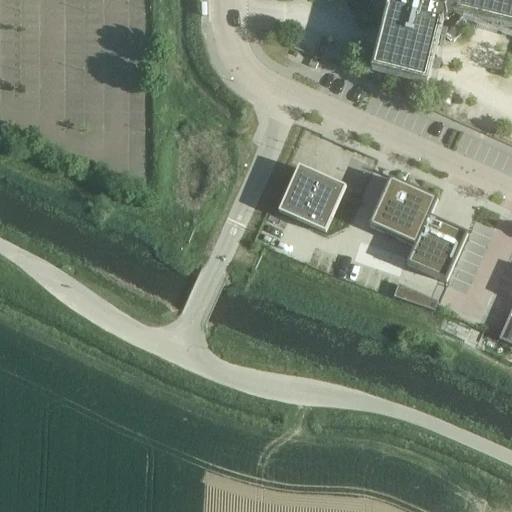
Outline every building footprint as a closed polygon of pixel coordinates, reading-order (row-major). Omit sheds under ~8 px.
[(382,0),(389,10),(444,24),(454,17),(458,0),(382,0)] [(300,171),(281,215),(326,235),(345,191),(300,171)] [(391,182),(370,229),(415,250),(407,267),(446,285),(455,267),(468,237),(430,220),(438,203),(416,193),(406,188),(391,182)] [(399,287),(394,300),(434,313),(438,304),(399,287)] [(511,314),(500,341),(511,345),(511,314)]
